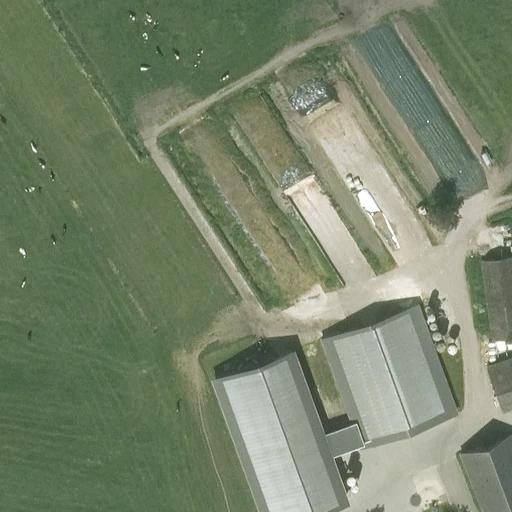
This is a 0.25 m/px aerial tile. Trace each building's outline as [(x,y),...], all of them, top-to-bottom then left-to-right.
[(283,267),(301,256),(283,224),(264,235),(283,267)] [(511,336),(511,254),(476,259),(487,340),(511,336)] [(457,414),(417,305),(321,339),(359,448),(457,414)] [(290,356),(212,383),(257,511),(335,511),(344,509),(290,356)] [(511,356),(486,365),(502,410),(511,406),(511,356)] [(511,511),(511,436),(511,435),(461,454),(482,511),(511,511)]
